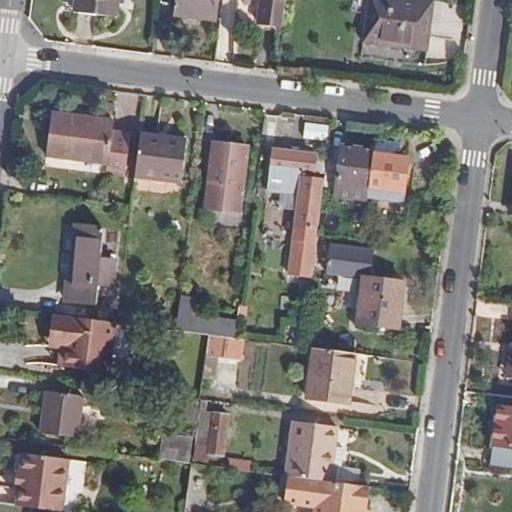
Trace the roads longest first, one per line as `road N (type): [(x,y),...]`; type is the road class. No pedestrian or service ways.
road 1 (unclassified): [(482,120),(8,55)]
road 2 (residential): [(482,120),(431,511)]
road 3 (residential): [(497,0),(482,120)]
